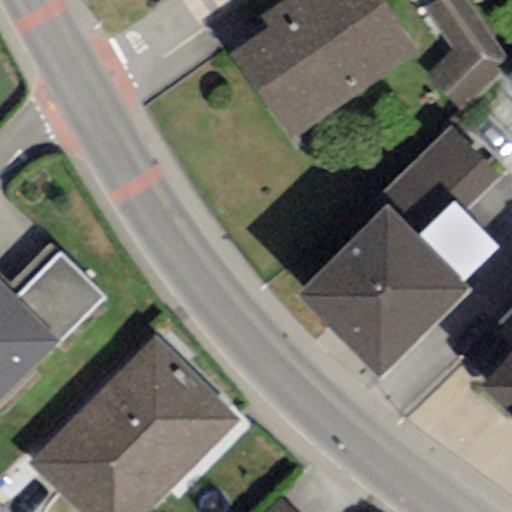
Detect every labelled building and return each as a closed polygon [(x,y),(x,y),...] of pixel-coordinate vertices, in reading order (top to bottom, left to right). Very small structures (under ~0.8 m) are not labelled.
[(424,46),(391,0),(269,0),(258,8),(268,22),(230,49),(293,138),(424,46)] [(468,0),(434,0),(428,5),(451,46),(428,73),(463,110),(507,55),(468,0)] [(511,182),(475,143),(299,304),(385,398),(481,309),(441,265),(511,200),(511,182)] [(0,274),(0,394),(60,336),(0,274)] [(511,330),(476,372),(511,406),(511,330)] [(158,344),(34,468),(78,511),(146,511),(237,422),(158,344)] [(294,511),(280,496),(263,511),(294,511)]
